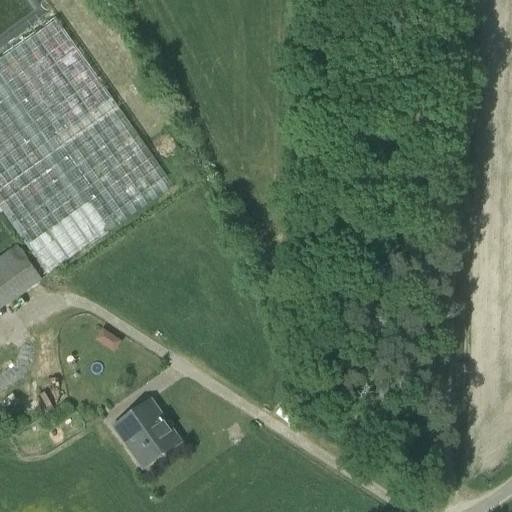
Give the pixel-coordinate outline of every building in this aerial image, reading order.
[(56,0),(97,56),(94,58),(119,94),(136,82),(76,0),(56,0)] [(173,187),(56,21),(0,60),(0,209),(47,276),(173,187)] [(0,312),(9,306),(0,293),(0,312)] [(96,339),(116,354),(125,342),(105,327),(96,339)] [(141,469),(179,442),(149,400),(111,428),(141,469)]
